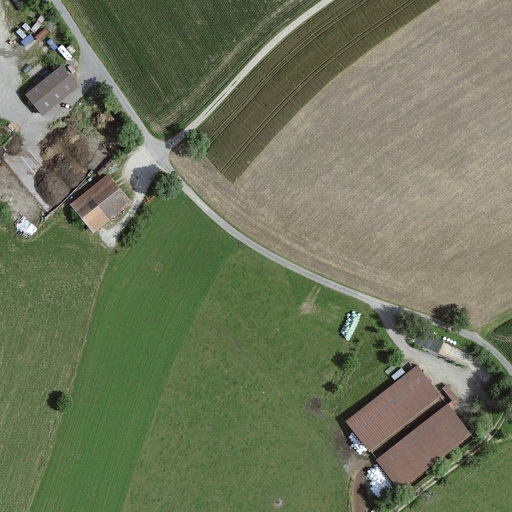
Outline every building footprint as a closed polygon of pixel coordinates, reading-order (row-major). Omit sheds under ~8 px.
[(61,66),(26,94),(42,114),(77,85),(61,66)] [(108,175),(72,204),(94,230),(129,201),(108,175)] [(458,355),(457,359),(472,363),(474,355),(456,350),(456,348),(452,347),(450,353),(458,355)] [(349,423),(375,457),(446,402),(419,368),(349,423)] [(468,431),(446,402),(375,457),(398,486),(468,431)]
